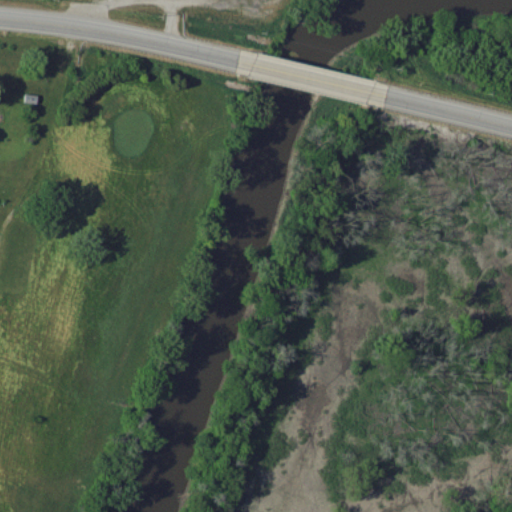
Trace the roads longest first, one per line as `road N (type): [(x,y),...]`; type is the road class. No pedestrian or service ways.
road 1 (secondary): [(232,61),(0,20)]
road 2 (secondary): [(381,97),(232,61)]
road 3 (secondary): [(511,128),(381,97)]
